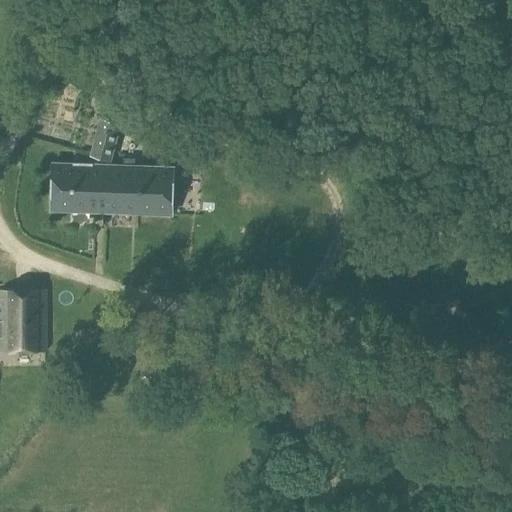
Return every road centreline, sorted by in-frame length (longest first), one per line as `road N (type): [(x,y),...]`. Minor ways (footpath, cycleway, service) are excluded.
road 1 (track): [(0,224),(60,267),(511,422)]
road 2 (track): [(54,0),(34,94),(0,166)]
